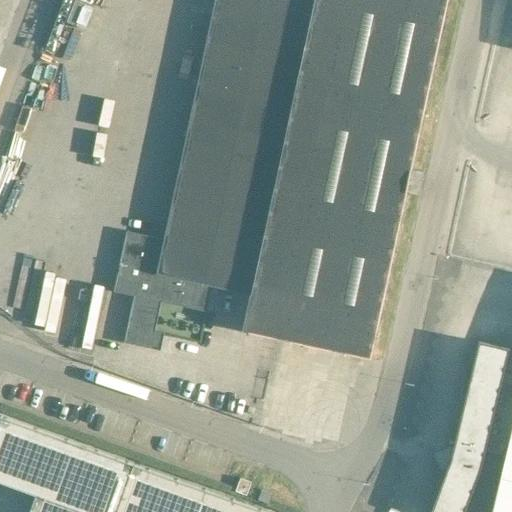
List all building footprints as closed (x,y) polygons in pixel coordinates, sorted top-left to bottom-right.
[(215,0),(164,239),(127,231),(114,291),(134,296),(124,343),(161,351),(164,333),(155,331),(161,302),(207,312),(213,286),(252,295),(244,331),(371,359),(448,0),(215,0)] [(511,511),(511,371),(505,370),(510,349),(479,341),(473,366),(467,365),(461,419),(453,449),(449,448),(442,452),(439,460),(443,468),(447,469),(431,511),(465,511),(480,470),(485,453),(507,458),(493,511),(511,511)] [(0,511),(267,511),(1,416),(0,419),(0,511)] [(252,482),(240,478),(235,492),(247,496),(252,482)] [(272,493),(262,490),(258,500),(268,503),(272,493)]
